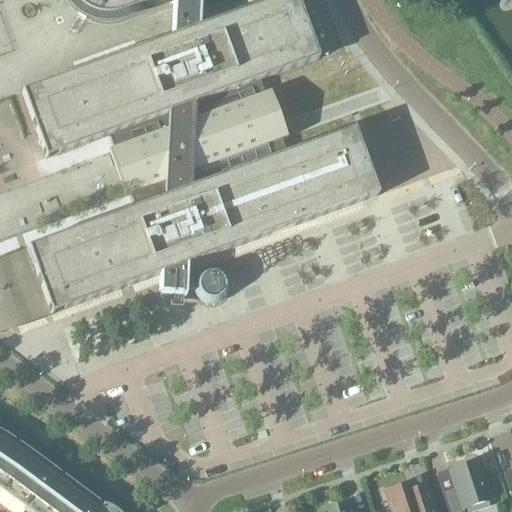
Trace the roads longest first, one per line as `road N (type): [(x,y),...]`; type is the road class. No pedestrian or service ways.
road 1 (residential): [(192,496),(511,393)]
road 2 (residential): [(511,206),(371,46),(345,0)]
road 3 (residential): [(0,362),(175,492),(192,496)]
